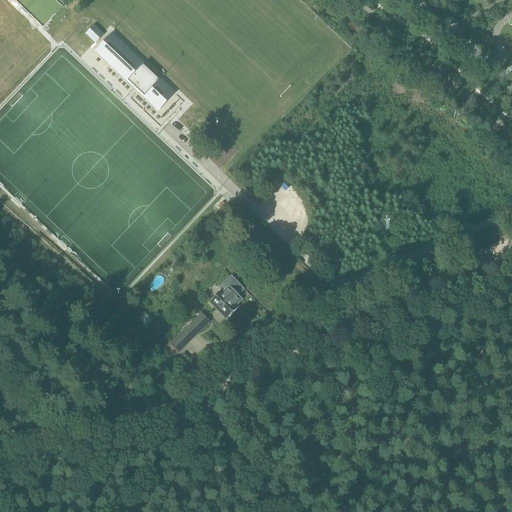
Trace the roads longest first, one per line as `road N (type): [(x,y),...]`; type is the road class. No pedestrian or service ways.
road 1 (track): [(0,466),(264,367),(511,252)]
road 2 (unknown): [(511,138),(355,0)]
road 3 (track): [(311,511),(190,396)]
road 4 (tertiary): [(511,84),(416,0)]
